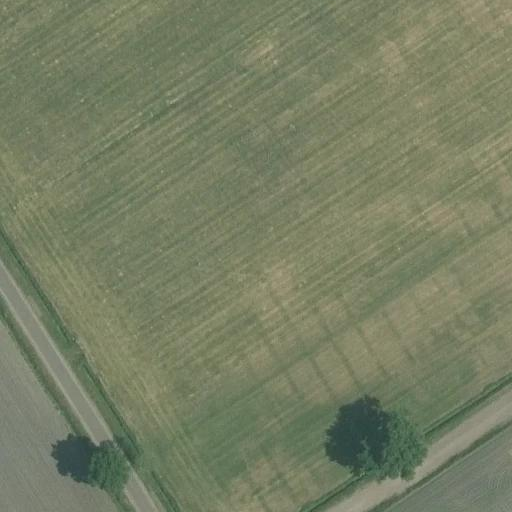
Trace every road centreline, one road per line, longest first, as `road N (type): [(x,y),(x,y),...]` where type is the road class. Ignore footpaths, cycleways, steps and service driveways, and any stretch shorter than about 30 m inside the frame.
road 1 (unclassified): [(145,511),(0,284)]
road 2 (track): [(345,511),(511,399)]
